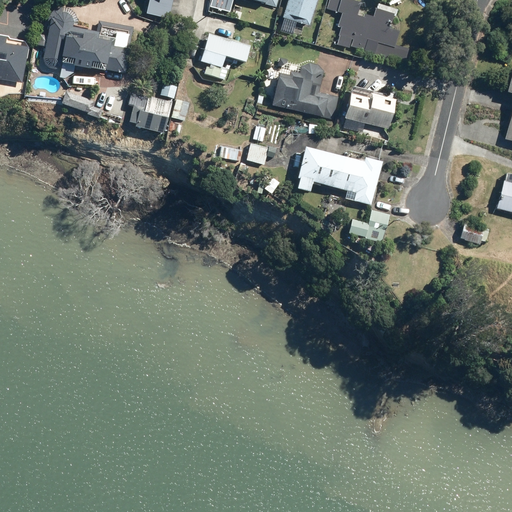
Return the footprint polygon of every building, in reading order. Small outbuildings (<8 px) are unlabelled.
[(148,0),(145,16),(169,21),(173,0),(148,0)] [(239,0),(275,9),(277,0),(239,0)] [(317,0),(287,0),(282,20),(290,23),(289,24),(298,26),(298,25),(309,28),(317,0)] [(329,0),(326,11),(341,15),(337,29),(341,30),(336,47),(349,50),(349,48),(374,55),(373,59),(390,64),(391,59),(405,63),(409,50),(395,47),(398,33),(389,31),(392,18),(394,19),(396,11),(377,6),(376,11),(374,11),(372,19),(363,17),(362,19),(357,17),(360,4),(344,0),(329,0)] [(124,75),(133,29),(98,23),(97,34),(72,31),(72,25),(70,20),(68,18),(66,16),(62,16),(62,9),(54,12),(48,17),(47,24),(49,24),(46,37),(39,36),(37,48),(44,49),(42,62),(43,64),(44,67),(47,70),(50,71),(54,72),(58,70),(59,69),(61,61),(73,63),(71,69),(88,73),(90,65),(105,68),(104,71),(124,75)] [(250,48),(207,36),(203,52),(201,51),(198,62),(200,62),(199,64),(209,67),(209,69),(206,68),(204,75),(224,81),(228,70),(222,69),(224,60),(245,65),(250,48)] [(5,40),(0,39),(0,81),(21,86),(28,50),(4,46),(5,40)] [(278,75),(270,108),(322,120),(322,119),(333,121),(338,98),(318,94),(323,73),(317,67),(309,65),(301,68),(299,75),(289,73),(289,77),(278,75)] [(511,95),(511,104),(503,141),(511,142),(511,67),(504,94),(511,95)] [(173,101),(176,89),(163,86),(160,98),(173,101)] [(95,103),(65,93),(61,106),(87,115),(86,116),(99,121),(102,112),(93,108),(95,103)] [(369,102),(349,97),(348,105),(344,120),(386,130),(394,100),(371,95),(369,102)] [(135,128),(163,136),(171,104),(143,97),(139,109),(133,108),(129,124),(135,126),(135,128)] [(188,104),(176,101),(171,120),(184,123),(188,104)] [(293,126),(293,135),(315,135),(315,126),(293,126)] [(265,129),(256,127),(253,141),(262,143),(265,129)] [(246,162),(264,167),(268,150),(250,146),(246,162)] [(220,147),(218,160),(238,162),(239,149),(220,147)] [(353,203),(370,208),(381,165),(363,160),(362,165),(304,150),(296,181),(298,182),(296,192),(309,195),(311,185),(354,196),(353,203)] [(511,175),(505,174),(503,182),(502,182),(495,210),(511,214),(511,175)] [(385,232),(389,217),(371,212),(367,225),(351,221),(350,225),(348,224),(347,229),(349,229),(348,235),(364,239),(364,241),(381,245),(384,232),(385,232)] [(462,225),(459,239),(485,244),(487,230),(462,225)]
